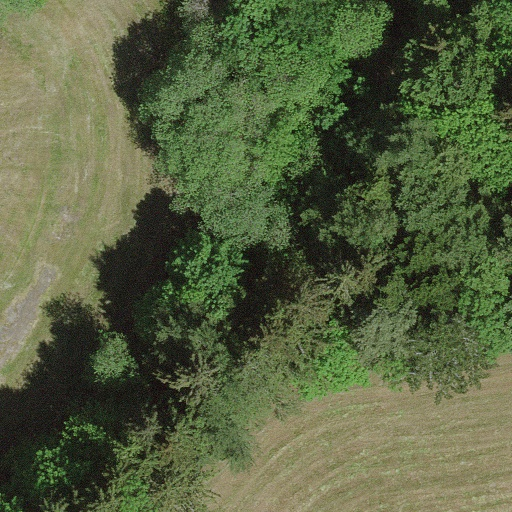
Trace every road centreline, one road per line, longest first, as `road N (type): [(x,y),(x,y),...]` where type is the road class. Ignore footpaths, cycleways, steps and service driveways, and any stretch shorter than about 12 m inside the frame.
road 1 (track): [(0,349),(61,237),(77,195),(83,141),(81,96),(66,57),(37,19),(0,1)]
road 2 (track): [(511,119),(421,46),(386,0)]
